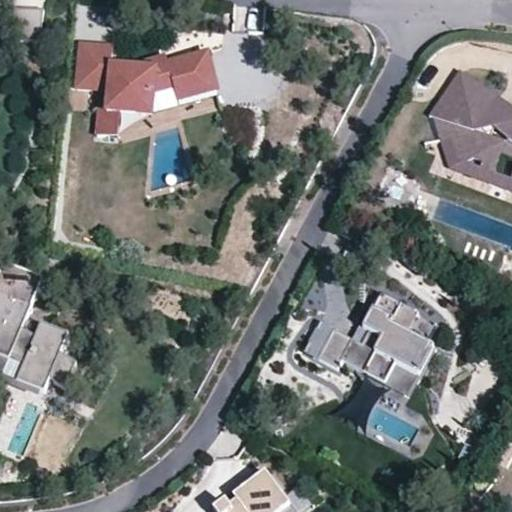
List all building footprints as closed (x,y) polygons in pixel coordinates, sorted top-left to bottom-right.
[(44,13),(12,12),(12,41),(43,41),(44,13)] [(114,50),(82,46),(78,89),(110,92),(108,114),(121,115),(153,118),(155,94),(175,89),(178,101),(218,91),(209,55),(169,65),(170,71),(161,73),(148,72),(113,68),(114,50)] [(168,59),(146,65),(148,72),(161,73),(170,71),(169,65),(168,59)] [(511,148),(507,146),(490,140),(485,138),(489,127),(481,123),(496,99),(497,98),(460,73),(431,118),(462,129),(463,137),(454,138),(458,161),(467,165),(474,162),(484,165),(482,170),(497,176),(503,158),(511,161),(511,178),(511,181),(511,148)] [(507,146),(511,148),(511,109),(496,99),(481,123),(489,127),(485,138),(490,140),(494,129),(508,142),(507,146)] [(97,136),(119,138),(121,115),(108,114),(100,113),(97,136)] [(511,181),(497,176),(482,170),(467,165),(458,161),(454,138),(463,137),(462,129),(431,118),(448,170),(511,193),(511,181)] [(0,360),(10,365),(12,360),(25,369),(18,386),(42,396),(46,398),(51,386),(66,395),(77,369),(62,359),(70,340),(43,328),(37,343),(23,334),(45,284),(5,267),(0,279),(0,360)] [(372,312),(374,313),(383,296),(381,295),(372,312)] [(419,381),(435,353),(408,337),(406,336),(417,316),(383,296),(374,313),(364,331),(370,334),(363,347),(353,341),(335,331),(318,360),(338,372),(343,364),(366,377),(385,388),(396,369),(419,381)] [(406,336),(408,337),(420,317),(417,316),(406,336)] [(318,360),(335,331),(321,324),(305,353),(318,360)] [(363,347),(370,334),(364,331),(360,328),(353,341),(363,347)] [(410,402),(437,354),(435,353),(419,381),(396,369),(385,388),(410,402)] [(0,367),(0,368),(0,385),(39,402),(42,396),(18,386),(25,369),(12,360),(10,365),(0,360),(0,367)] [(502,459),(511,464),(511,447),(509,445),(502,459)] [(479,453),(467,446),(459,461),(471,467),(479,453)] [(286,511),(292,508),(266,475),(249,487),(234,499),(238,503),(230,509),(227,504),(216,511),(286,511)]
